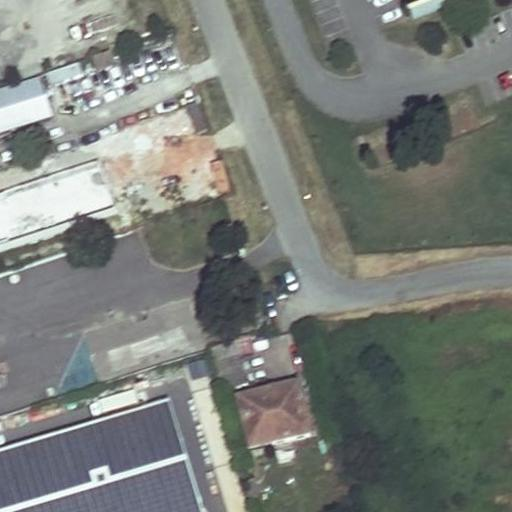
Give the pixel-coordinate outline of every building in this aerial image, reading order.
[(416,0),(422,15),(460,0),(416,0)] [(0,134),(54,119),(41,78),(0,90),(0,134)] [(259,303),(236,311),(242,335),(266,327),(259,303)] [(239,344),(213,349),(223,391),(246,386),(243,374),(246,372),(239,344)] [(64,395),(98,387),(93,363),(58,371),(64,395)] [(300,386),(241,400),(254,449),(312,435),(300,386)] [(0,511),(200,511),(194,491),(170,410),(168,405),(0,455),(0,511)] [(256,478),(244,481),(250,502),(251,505),(262,503),(261,499),(256,478)]
